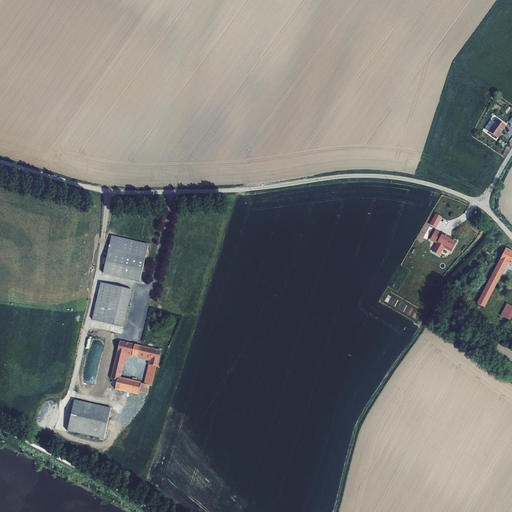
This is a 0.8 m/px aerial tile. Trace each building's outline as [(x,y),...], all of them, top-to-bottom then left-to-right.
[(497,119),(489,132),(497,138),(506,125),(497,119)] [(437,244),(450,251),(456,241),(442,234),(442,236),(437,233),(434,240),(438,242),(437,244)] [(511,252),(506,249),(494,272),(501,275),(507,262),(511,264),(511,252)] [(443,260),(441,264),(449,269),(454,262),(449,259),(447,262),(443,260)] [(106,261),(101,283),(138,292),(143,269),(106,261)] [(494,272),(477,304),(484,307),(501,275),(494,272)] [(112,377),(120,341),(124,323),(129,300),(99,293),(74,402),(110,410),(115,389),(118,378),(112,377)] [(135,345),(120,341),(112,377),(118,378),(115,389),(139,395),(139,392),(148,394),(150,386),(152,386),(156,367),(157,368),(161,351),(140,346),(138,357),(150,360),(145,384),(119,378),(123,361),(127,362),(128,354),(133,355),(135,345)] [(109,419),(72,410),(65,441),(102,449),(109,419)]
